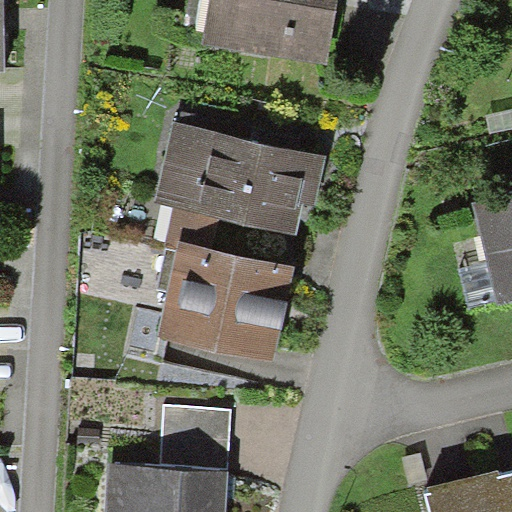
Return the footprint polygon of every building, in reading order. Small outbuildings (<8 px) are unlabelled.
[(212,0),(204,50),(329,71),(340,0),(212,0)] [(327,162),(174,126),(156,205),(177,210),(158,291),(172,294),(161,337),(273,364),(294,277),(211,258),(220,224),(295,242),(303,207),(316,210),(327,162)] [(511,200),(476,209),(499,305),(511,301),(511,200)] [(223,511),(230,411),(166,407),(162,467),(114,464),(110,511),(223,511)] [(495,472),(423,490),(428,511),(511,511),(511,475),(510,477),(497,480),(495,472)]
